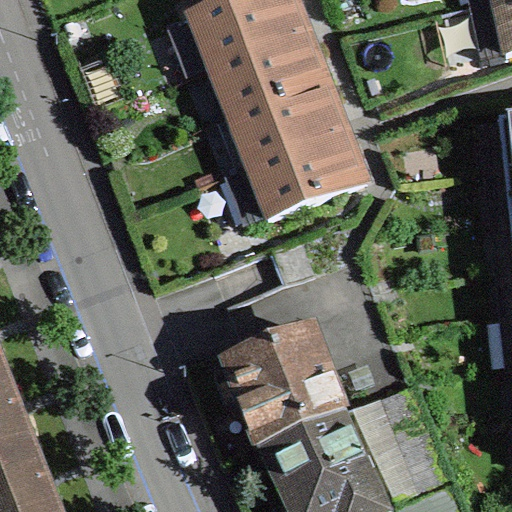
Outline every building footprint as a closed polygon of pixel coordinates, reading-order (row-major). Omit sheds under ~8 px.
[(216,69),(314,31),(302,0),(237,0),(196,16),(216,69)] [(511,0),(494,4),(506,58),(511,57),(511,0)] [(235,118),(333,80),(314,31),(216,69),(235,118)] [(352,129),(333,80),(235,118),(254,166),(352,129)] [(511,124),(499,126),(504,175),(511,174),(511,124)] [(372,181),(352,129),(254,166),(254,167),(230,176),(249,225),(273,216),(274,219),(372,181)] [(257,450),(343,417),(312,334),(226,368),(257,450)] [(0,463),(32,451),(4,378),(0,379),(0,463)] [(422,502),(454,489),(415,389),(383,401),(422,502)] [(387,511),(343,417),(257,450),(286,511),(387,511)] [(0,511),(55,511),(32,451),(0,463),(0,511)] [(398,511),(463,511),(454,489),(422,502),(399,511),(398,511)]
